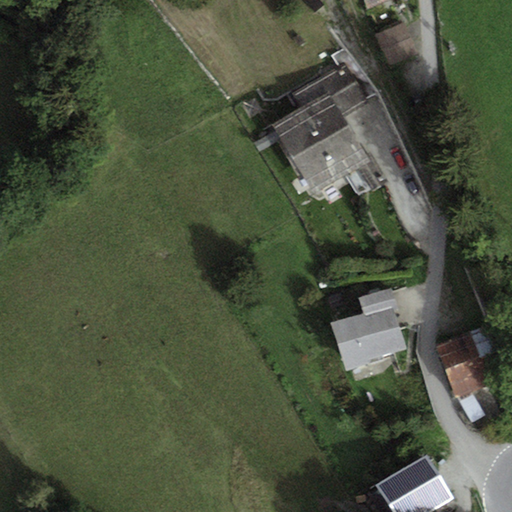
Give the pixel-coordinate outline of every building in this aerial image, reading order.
[(363,0),(366,8),(388,0),(363,0)] [(404,23),(376,35),(389,66),(418,54),(404,23)] [(301,107),(272,125),(314,195),(347,176),(367,164),(371,162),(344,117),(361,108),(337,68),(293,94),(301,107)] [(367,164),(347,176),(357,194),(377,182),(367,164)] [(364,314),(332,324),(347,369),(407,350),(395,312),(401,310),(393,286),(358,297),(364,314)] [(490,325),(435,345),(457,401),(511,380),(490,325)] [(427,454),(377,485),(393,511),(432,511),(454,498),(427,454)]
